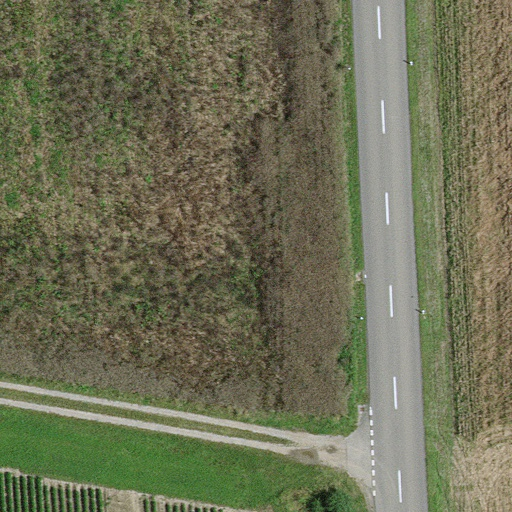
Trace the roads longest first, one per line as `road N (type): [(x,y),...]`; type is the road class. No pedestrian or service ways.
road 1 (tertiary): [(378,0),(402,511)]
road 2 (track): [(399,460),(0,394)]
